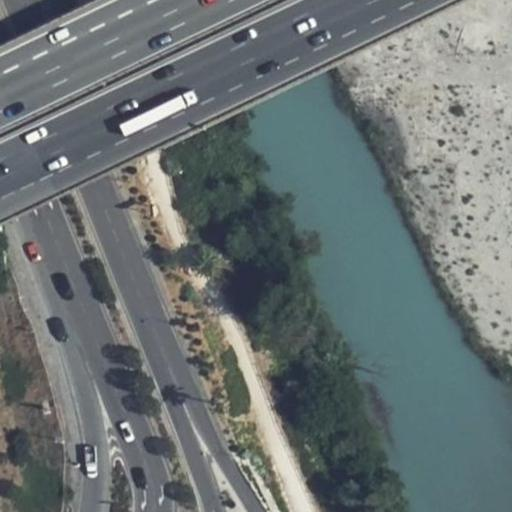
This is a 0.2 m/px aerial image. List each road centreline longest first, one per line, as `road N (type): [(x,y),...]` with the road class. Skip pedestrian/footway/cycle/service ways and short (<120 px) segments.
road 1 (primary): [(169,364),(19,0)]
road 2 (motorway): [(0,204),(225,65)]
road 3 (motorway): [(0,173),(225,65)]
road 4 (primary): [(79,293),(141,444),(154,511)]
road 5 (motorway): [(197,0),(0,100)]
road 6 (motorway): [(79,293),(99,457),(94,511)]
road 7 (primary): [(0,95),(79,293)]
road 8 (motorway): [(194,0),(0,72)]
road 9 (primary): [(259,511),(169,364)]
road 10 (primary): [(218,511),(169,364)]
road 11 (motorway): [(225,65),(361,0)]
